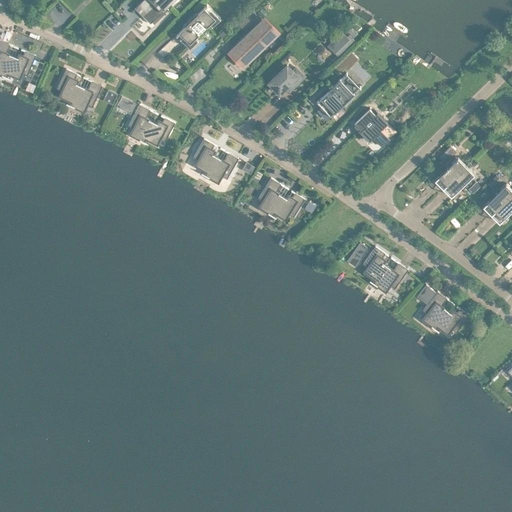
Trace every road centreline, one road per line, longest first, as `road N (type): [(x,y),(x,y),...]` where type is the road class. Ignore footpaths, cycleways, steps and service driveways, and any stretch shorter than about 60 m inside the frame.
road 1 (residential): [(363,204),(208,112),(0,15)]
road 2 (residential): [(374,195),(511,55)]
road 3 (residential): [(363,204),(505,318)]
road 4 (residential): [(511,295),(374,195)]
